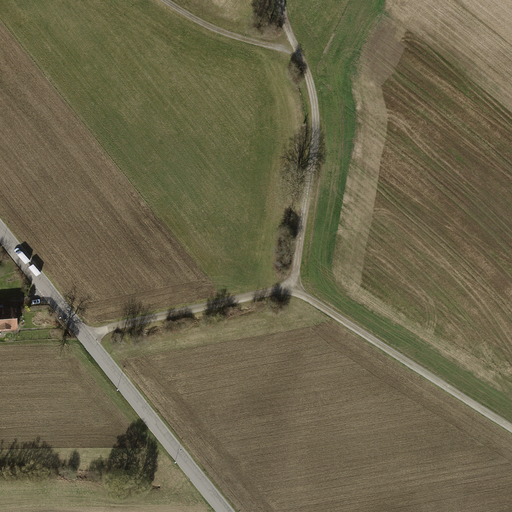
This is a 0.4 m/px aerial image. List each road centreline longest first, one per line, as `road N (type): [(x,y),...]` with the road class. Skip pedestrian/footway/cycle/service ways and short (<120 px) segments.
road 1 (track): [(511,428),(293,289),(106,328),(87,340)]
road 2 (unclassified): [(0,229),(225,511)]
road 3 (track): [(293,289),(316,143),(315,104),(294,45)]
road 4 (track): [(294,45),(220,32),(162,0)]
